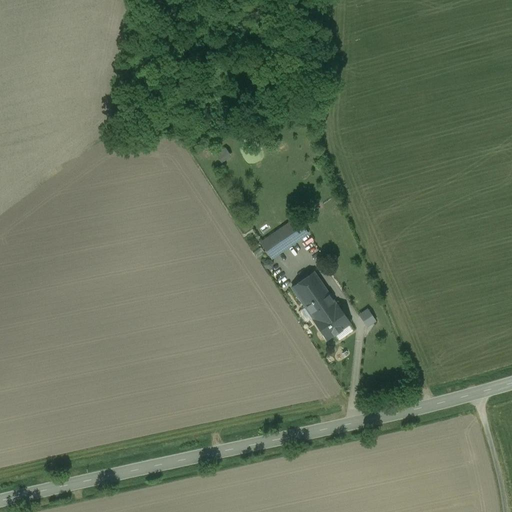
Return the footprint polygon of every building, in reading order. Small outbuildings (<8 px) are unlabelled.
[(230,156),(225,149),(216,155),(221,162),(230,156)] [(292,212),(286,217),(291,224),(297,219),(292,212)] [(291,224),(261,244),(271,259),(307,234),(297,219),(291,224)] [(323,268),(293,288),(315,321),(337,306),(333,299),(341,293),(323,268)] [(337,306),(315,321),(328,339),(350,324),(337,306)] [(374,321),(366,310),(359,315),(367,326),(374,321)]
